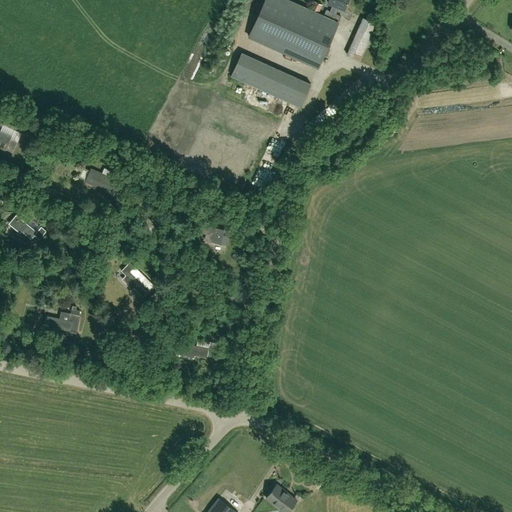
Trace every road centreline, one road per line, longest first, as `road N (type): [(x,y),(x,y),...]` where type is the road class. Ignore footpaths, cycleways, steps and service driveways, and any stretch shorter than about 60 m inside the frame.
road 1 (unclassified): [(234,416),(247,400),(284,199),(300,162),(470,0)]
road 2 (track): [(0,170),(161,236),(212,289),(264,312)]
road 3 (unclassified): [(234,416),(0,365)]
road 4 (unclassified): [(435,511),(234,416)]
road 5 (unclassified): [(149,511),(234,416)]
